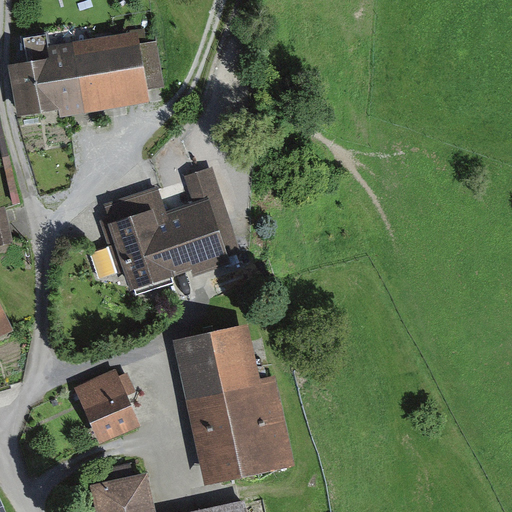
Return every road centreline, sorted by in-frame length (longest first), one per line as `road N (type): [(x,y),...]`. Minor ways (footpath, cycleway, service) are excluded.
road 1 (track): [(8,0),(3,75),(9,127),(40,230),(40,345),(38,374),(0,444)]
road 2 (track): [(216,0),(185,94),(164,127),(40,230)]
road 3 (track): [(31,511),(48,484),(154,443),(166,430),(151,349)]
road 4 (track): [(215,277),(162,343),(33,386)]
